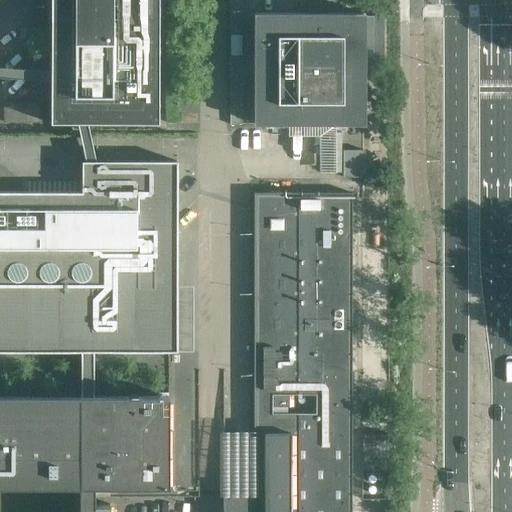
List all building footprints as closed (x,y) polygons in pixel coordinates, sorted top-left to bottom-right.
[(88,123),(158,123),(158,0),(50,0),(50,123),(78,123),(88,123)] [(230,0),(230,13),(242,13),(242,0),(230,0)] [(242,13),(230,13),(230,124),(242,124),(242,13)] [(364,13),(254,13),(254,124),(329,124),(330,143),(342,143),(341,124),(365,124),(364,13)] [(4,102),(3,122),(39,122),(39,102),(4,102)] [(0,511),(346,511),(347,194),(347,192),(265,192),(265,194),(265,491),(254,491),(246,491),(223,491),(223,495),(223,511),(108,511),(109,503),(94,503),(94,486),(126,486),(159,486),(168,486),(168,396),(159,396),(94,396),(94,351),(177,351),(193,351),(193,286),(177,286),(177,161),(96,161),(88,123),(78,123),(85,161),(82,161),(82,192),(0,191),(0,511)] [(365,150),(343,149),(343,176),(365,176),(365,150)] [(387,470),(387,434),(362,434),(362,470),(387,470)]
